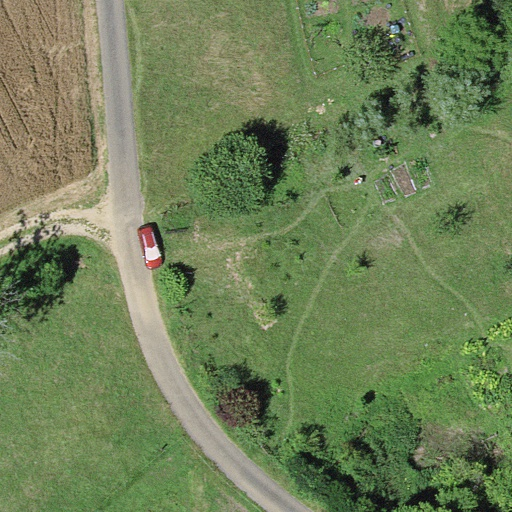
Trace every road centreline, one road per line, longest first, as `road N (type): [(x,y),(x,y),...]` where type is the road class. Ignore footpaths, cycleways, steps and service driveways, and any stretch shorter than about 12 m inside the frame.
road 1 (track): [(289,511),(221,452),(172,382),(150,330),(125,210),(110,0)]
road 2 (track): [(125,210),(53,226),(0,249)]
